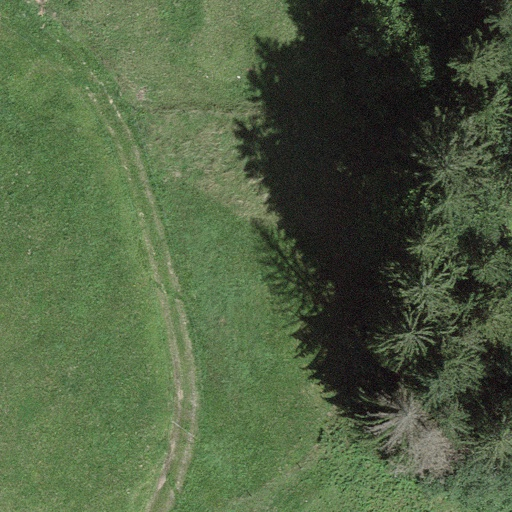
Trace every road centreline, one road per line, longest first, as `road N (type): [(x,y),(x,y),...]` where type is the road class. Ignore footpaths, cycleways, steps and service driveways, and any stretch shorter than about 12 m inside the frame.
road 1 (track): [(160,511),(194,418),(165,230),(139,160),(90,72),(0,3)]
road 2 (track): [(165,230),(329,32),(331,0)]
